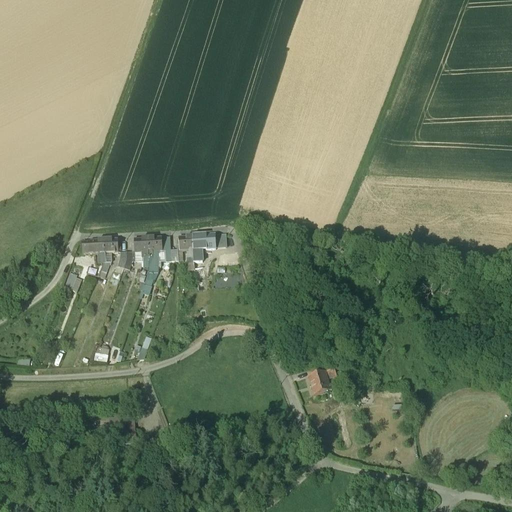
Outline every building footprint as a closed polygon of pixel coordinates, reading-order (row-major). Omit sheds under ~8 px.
[(215,237),(193,238),(193,252),(193,260),(193,265),(194,272),(202,272),(201,252),(215,251),(215,250),(215,237)] [(226,237),(215,237),(215,250),(226,249),(226,237)] [(193,238),(179,238),(179,253),(189,252),(189,256),(187,256),(187,260),(193,260),(193,252),(193,238)] [(162,253),(161,239),(147,240),(149,269),(149,276),(158,276),(158,270),(161,270),(161,266),(166,265),(166,253),(162,253)] [(147,240),(134,241),(135,255),(142,255),(143,261),(144,261),(144,267),(142,267),(142,270),(149,269),(147,240)] [(118,241),(104,242),(105,266),(112,266),(111,256),(119,256),(118,241)] [(98,267),(105,266),(104,242),(90,243),(90,245),(91,257),(98,257),(98,267)] [(127,263),(127,255),(120,256),(120,261),(118,270),(124,272),(127,263)] [(133,255),(127,255),(127,263),(124,272),(130,273),(133,265),(133,255)] [(85,280),(72,277),(69,292),(82,294),(85,280)] [(149,363),(154,339),(147,338),(142,361),(149,363)] [(98,356),(97,362),(109,365),(110,359),(98,356)] [(324,375),(308,379),(311,390),(326,386),(324,375)] [(326,386),(311,390),(314,400),(329,396),(326,386)] [(136,432),(117,434),(118,444),(137,442),(136,432)]
